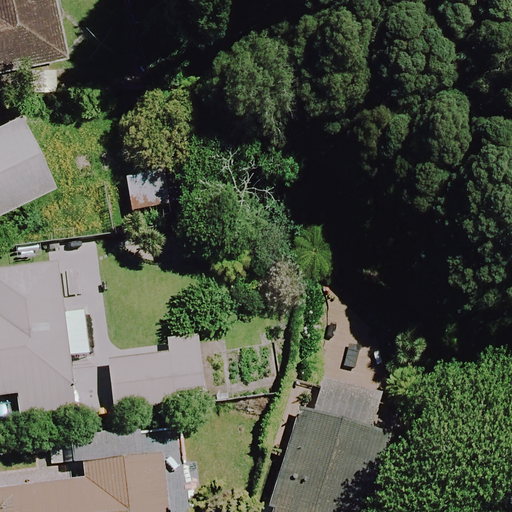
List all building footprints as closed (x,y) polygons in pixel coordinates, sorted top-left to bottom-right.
[(0,0),(0,216),(54,192),(19,122),(0,131),(0,75),(59,64),(46,0),(0,0)] [(89,361),(76,268),(0,278),(0,404),(17,401),(20,423),(39,420),(76,414),(68,364),(89,361)] [(207,408),(200,343),(168,347),(169,361),(109,367),(114,417),(207,408)] [(362,511),(380,441),(297,420),(273,511),(362,511)] [(169,511),(164,463),(82,472),(84,488),(0,497),(0,511),(169,511)]
